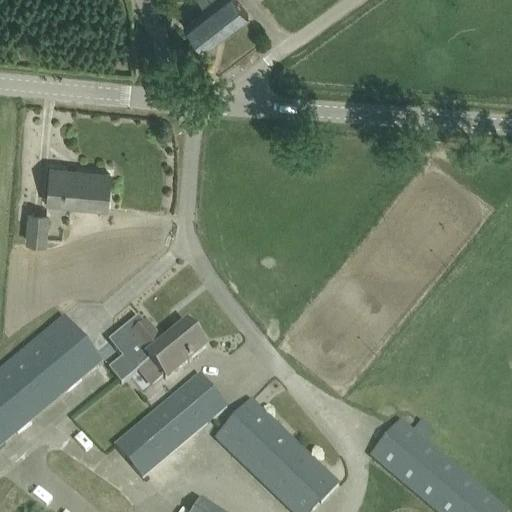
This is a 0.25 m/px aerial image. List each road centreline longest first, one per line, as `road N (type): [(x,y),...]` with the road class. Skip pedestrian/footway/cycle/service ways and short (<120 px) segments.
road 1 (tertiary): [(511,122),(230,105)]
road 2 (tertiary): [(163,100),(0,82)]
road 3 (unclassified): [(230,105),(267,62),(352,0)]
